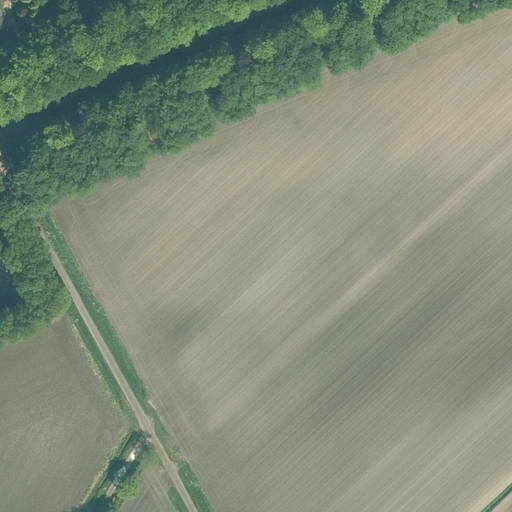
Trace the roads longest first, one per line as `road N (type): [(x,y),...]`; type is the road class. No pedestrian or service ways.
road 1 (track): [(377,0),(0,159)]
road 2 (unclassified): [(193,511),(0,159)]
road 3 (unclassified): [(0,78),(178,0)]
